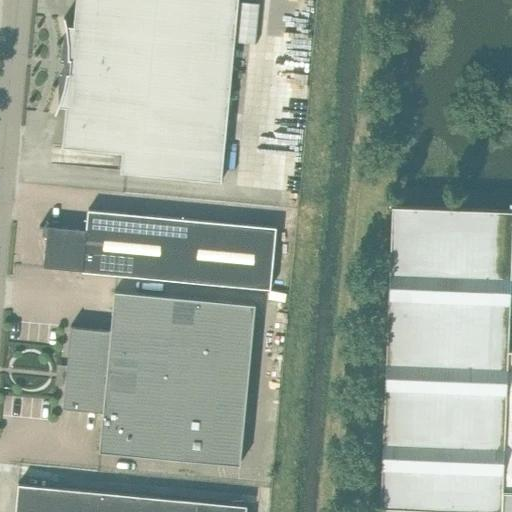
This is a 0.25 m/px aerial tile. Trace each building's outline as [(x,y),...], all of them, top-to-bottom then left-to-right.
[(120,172),(140,174),(221,182),(238,0),(76,0),(74,26),(67,25),(65,17),(64,17),(66,31),(68,44),(68,58),(68,60),(71,60),(70,73),(66,73),(66,74),(67,74),(64,88),(60,101),(55,113),(56,114),(59,106),(66,107),(62,146),(122,152),(120,172)] [(511,209),(393,205),(381,506),(502,510),(503,490),(511,490),(511,348),(508,349),(511,257),(511,209)] [(86,229),(47,225),(43,266),(268,289),(274,228),(88,209),(86,229)] [(114,290),(110,330),(72,327),(72,325),(71,325),(63,407),(103,411),(99,451),(119,452),(240,464),(255,304),(114,290)] [(245,511),(246,505),(199,500),(38,485),(18,483),(15,511),(245,511)] [(381,506),(380,511),(511,511),(511,490),(503,490),(502,510),(381,506)]
